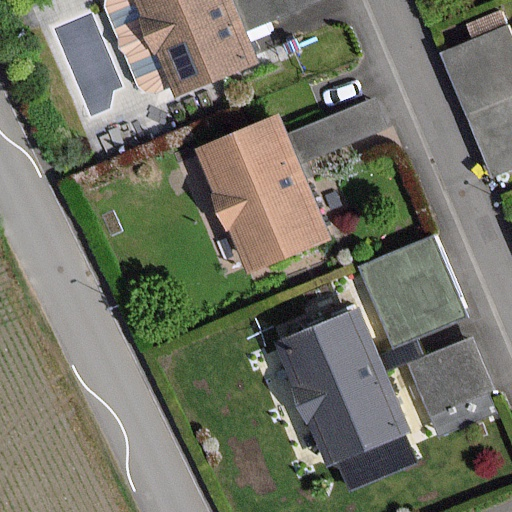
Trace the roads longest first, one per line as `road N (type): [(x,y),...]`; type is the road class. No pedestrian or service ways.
road 1 (residential): [(0,168),(108,365),(173,511)]
road 2 (residential): [(383,0),(511,311)]
